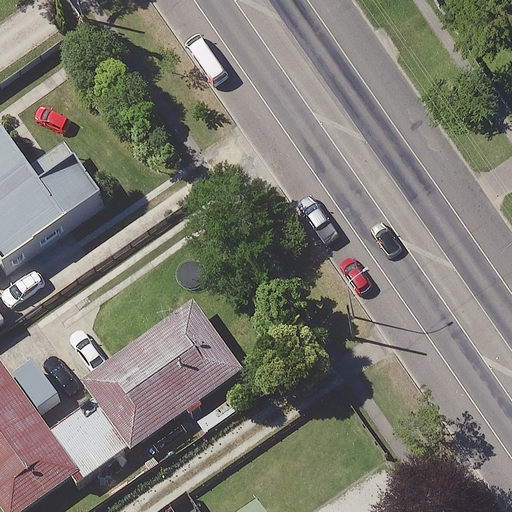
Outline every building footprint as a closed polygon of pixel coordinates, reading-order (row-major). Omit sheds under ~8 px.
[(11,143),(0,150),(0,271),(5,268),(12,279),(111,212),(71,154),(35,179),(11,143)] [(251,379),(201,309),(87,390),(99,406),(136,457),(137,460),(251,379)] [(0,337),(10,330),(0,316),(0,337)] [(4,370),(0,372),(0,508),(2,511),(45,511),(78,489),(85,483),(54,439),(4,370)] [(99,406),(54,439),(85,483),(78,489),(83,496),(136,457),(99,406)]
